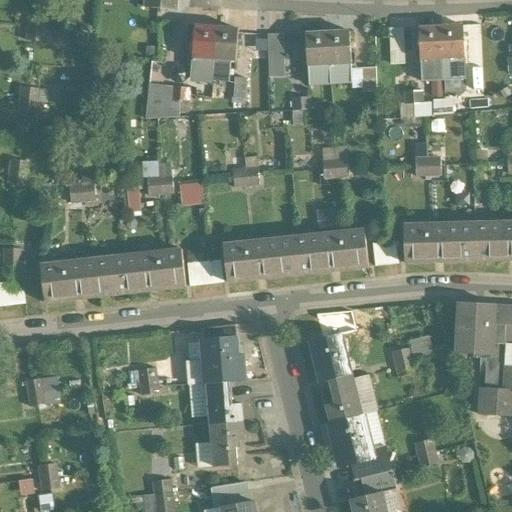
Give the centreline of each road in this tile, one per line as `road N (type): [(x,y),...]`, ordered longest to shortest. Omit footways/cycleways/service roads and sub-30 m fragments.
road 1 (residential): [(0,334),(261,306)]
road 2 (residential): [(253,0),(305,8),(511,4)]
road 3 (residential): [(261,306),(511,293)]
road 4 (residential): [(261,306),(313,511)]
